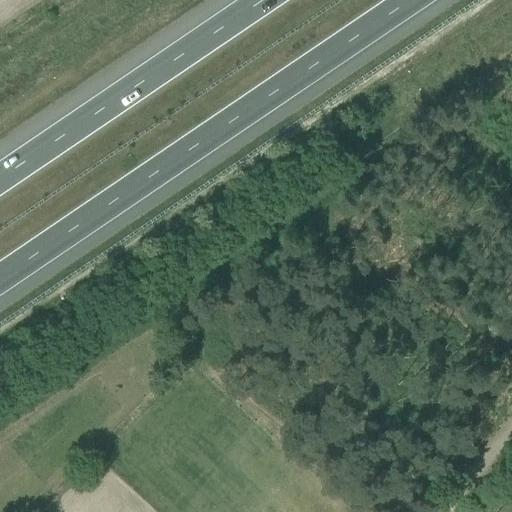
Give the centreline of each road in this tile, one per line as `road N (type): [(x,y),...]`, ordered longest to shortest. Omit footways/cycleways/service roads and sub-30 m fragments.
road 1 (motorway): [(0,282),(416,0)]
road 2 (motorway): [(263,0),(0,178)]
road 3 (track): [(431,511),(511,419)]
